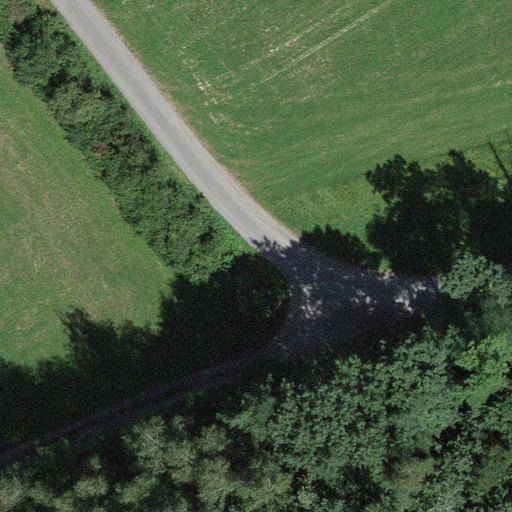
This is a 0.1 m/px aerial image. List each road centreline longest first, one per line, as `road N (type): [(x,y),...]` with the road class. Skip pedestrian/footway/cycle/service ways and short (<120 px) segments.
road 1 (track): [(511,277),(351,323),(0,471)]
road 2 (track): [(351,323),(204,176),(68,0)]
